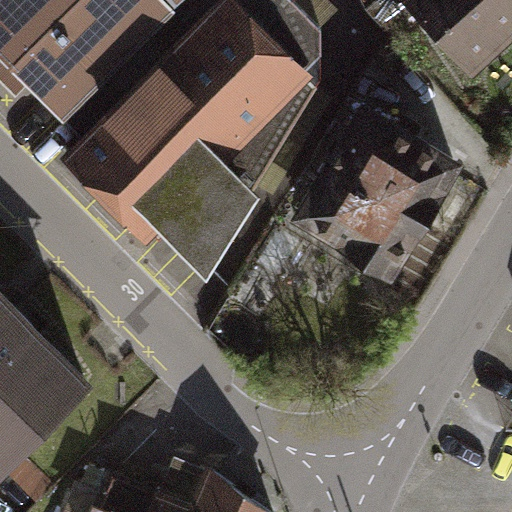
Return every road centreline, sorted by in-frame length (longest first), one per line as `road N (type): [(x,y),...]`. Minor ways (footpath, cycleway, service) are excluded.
road 1 (residential): [(0,169),(245,417),(367,491)]
road 2 (residential): [(511,244),(367,491)]
